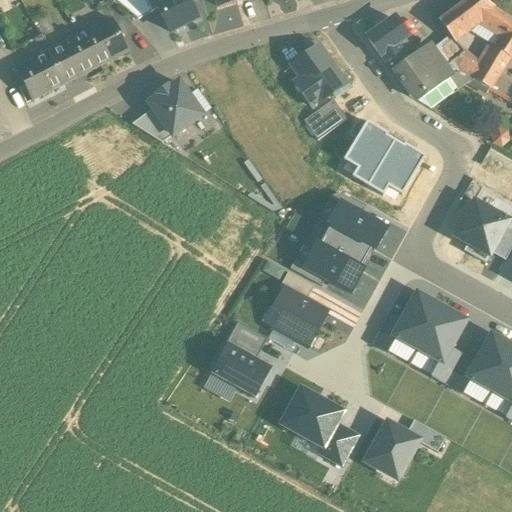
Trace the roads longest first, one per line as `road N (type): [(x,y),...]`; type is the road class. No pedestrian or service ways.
road 1 (residential): [(0,155),(176,63),(331,15)]
road 2 (residential): [(331,15),(383,92),(450,155),(443,196),(409,254)]
road 3 (residential): [(409,254),(337,375)]
